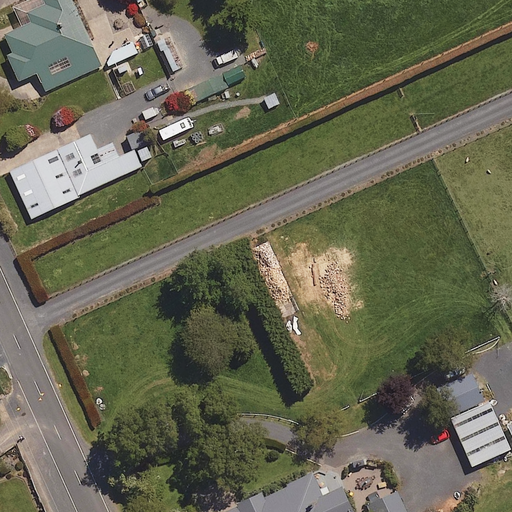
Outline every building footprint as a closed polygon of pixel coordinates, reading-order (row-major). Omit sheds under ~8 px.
[(101,65),(71,0),(43,0),(46,5),(29,14),(32,23),(6,33),(12,52),(6,55),(19,82),(36,74),(46,91),(101,65)] [(171,36),(155,44),(170,76),(186,68),(171,36)] [(140,53),(136,44),(111,56),(115,65),(140,53)] [(214,98),(209,85),(187,93),(192,106),(214,98)] [(275,91),(261,97),(269,114),(283,109),(275,91)] [(97,153),(89,137),(10,175),(33,221),(153,163),(145,146),(119,159),(112,145),(97,153)] [(122,192),(106,199),(112,212),(128,205),(122,192)] [(485,406),(472,376),(443,388),(461,429),(456,431),(473,469),(510,454),(488,404),(485,406)] [(323,500),(312,477),(235,511),(350,511),(341,492),(323,500)] [(405,511),(397,495),(366,511),(405,511)]
